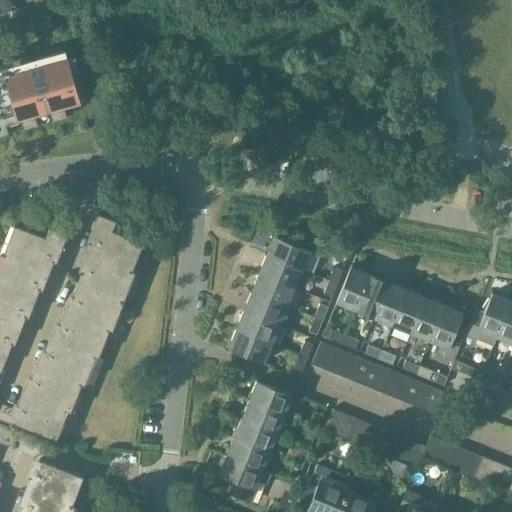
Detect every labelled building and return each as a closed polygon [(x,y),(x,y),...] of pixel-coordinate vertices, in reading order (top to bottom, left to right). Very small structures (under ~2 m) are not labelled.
[(54,0),(44,3),(48,15),(47,15),(49,20),(60,17),(76,12),(72,0),(54,0)] [(44,3),(19,10),(23,22),(47,15),(48,15),(44,3)] [(0,14),(0,28),(23,22),(19,10),(16,10),(0,14)] [(0,134),(8,132),(6,124),(21,120),(23,128),(38,124),(52,120),(67,116),(64,108),(80,103),(72,73),(79,71),(75,56),(68,58),(67,56),(65,48),(0,67),(0,134)] [(442,83),(433,84),(435,104),(445,103),(442,83)] [(431,142),(456,143),(457,127),(432,126),(431,142)] [(101,205),(98,213),(87,242),(89,244),(79,271),(78,272),(81,273),(77,283),(73,294),(70,293),(59,321),(56,321),(45,348),(42,348),(31,376),(28,375),(28,376),(17,403),(14,402),(10,413),(0,408),(0,371),(0,372),(12,344),(15,345),(22,327),(26,317),(28,317),(40,289),(43,290),(54,262),(56,263),(63,246),(67,234),(49,227),(45,237),(14,225),(3,254),(0,253),(0,254),(0,511),(72,511),(75,507),(72,505),(83,477),(39,460),(34,459),(27,476),(30,477),(19,506),(21,507),(19,511),(0,511),(0,487),(2,483),(0,481),(0,417),(13,422),(57,440),(67,412),(71,412),(82,385),(85,385),(96,358),(98,358),(109,330),(112,331),(135,272),(132,271),(143,243),(112,231),(120,212),(101,205)] [(274,236),(266,255),(302,270),(310,251),(274,236)] [(266,255),(258,274),(294,288),(302,270),(266,255)] [(335,267),(329,281),(338,284),(344,271),(335,267)] [(355,312),(370,275),(351,267),(336,304),(355,312)] [(258,274),(251,292),(287,307),(294,288),(258,274)] [(373,319),(388,282),(370,275),(355,312),(373,319)] [(338,284),(329,281),(324,295),(332,298),(338,284)] [(392,327),(407,290),(388,282),(373,319),(392,327)] [(410,334),(425,297),(407,290),(392,327),(410,334)] [(251,292),(243,310),(279,325),(287,307),(251,292)] [(492,293),(483,315),(474,311),(466,331),(465,334),(494,346),(497,338),(496,338),(511,301),(492,293)] [(428,342),(443,305),(425,297),(410,334),(428,342)] [(497,338),(511,344),(511,301),(496,338),(497,338)] [(320,304),(315,317),(323,320),(328,308),(320,304)] [(428,342),(446,349),(443,357),(454,361),(465,334),(466,331),(457,327),(463,313),(443,305),(428,342)] [(243,310),(236,329),(272,343),(279,325),(243,310)] [(323,320),(315,317),(309,331),(317,335),(323,320)] [(272,343),(236,329),(228,348),(264,363),(272,343)] [(328,339),(342,344),(345,336),(332,330),(328,339)] [(345,336),(342,344),(355,350),(359,342),(345,336)] [(305,341),(300,354),(308,357),(306,362),(313,345),(305,341)] [(311,364),(322,368),(331,346),(320,342),(311,364)] [(365,354),(378,359),(382,351),(368,345),(365,354)] [(322,368),(332,372),(341,351),(331,346),(322,368)] [(332,372),(342,376),(351,355),(341,351),(332,372)] [(382,351),(378,359),(392,365),(396,357),(382,351)] [(308,357),(300,354),(294,369),(302,372),(306,362),(308,357)] [(342,376),(352,380),(361,359),(351,355),(342,376)] [(352,380),(362,384),(371,363),(361,359),(352,380)] [(402,369),(415,374),(419,366),(406,361),(402,369)] [(482,372),(454,361),(451,368),(478,380),(482,372)] [(362,384),(371,388),(381,367),(371,363),(362,384)] [(419,366),(415,374),(444,386),(447,377),(419,366)] [(371,388),(382,393),(391,371),(381,367),(371,388)] [(382,393),(392,397),(401,375),(391,371),(382,393)] [(496,377),(482,372),(478,380),(493,385),(496,377)] [(392,397),(401,401),(411,379),(401,375),(392,397)] [(401,401),(411,405),(421,383),(411,379),(401,401)] [(257,381),(249,400),(285,415),(293,396),(257,381)] [(502,389),(511,393),(511,383),(505,381),(502,389)] [(411,405),(422,409),(431,387),(421,383),(411,405)] [(431,387),(422,409),(433,414),(442,391),(431,387)] [(249,400),(241,418),(277,433),(285,415),(249,400)] [(323,432),(334,436),(343,413),(332,409),(323,432)] [(315,412),(310,426),(318,429),(324,415),(315,412)] [(334,436),(365,448),(374,426),(364,422),(355,444),(345,440),(354,417),(343,413),(334,436)] [(355,444),(364,422),(354,417),(345,440),(355,444)] [(241,418),(234,437),(270,451),(277,433),(241,418)] [(318,429),(310,426),(304,439),(313,442),(318,429)] [(365,448),(396,461),(406,438),(395,434),(386,457),(376,453),(385,430),(374,426),(365,448)] [(386,457),(395,434),(385,430),(376,453),(386,457)] [(421,458),(432,462),(442,440),(430,435),(426,447),(421,458)] [(234,437),(226,455),(262,470),(270,451),(234,437)] [(396,461),(407,465),(416,443),(406,438),(396,461)] [(432,462),(448,469),(457,446),(442,440),(432,462)] [(417,469),(421,458),(426,447),(416,443),(407,465),(417,469)] [(448,469),(465,476),(474,453),(457,446),(448,469)] [(300,449),(295,462),(303,465),(309,452),(300,449)] [(465,476),(475,480),(484,457),(474,453),(465,476)] [(219,474),(233,480),(228,493),(251,502),(252,500),(255,501),(263,481),(267,483),(271,473),(262,470),(226,455),(219,474)] [(475,480),(486,484),(495,461),(484,457),(475,480)] [(486,484),(496,488),(505,466),(495,461),(486,484)] [(303,465),(295,462),(289,476),(297,479),(303,465)] [(311,511),(338,511),(348,489),(353,477),(318,463),(313,476),(320,479),(307,510),(311,511)] [(496,488),(507,493),(511,479),(511,468),(505,466),(496,488)] [(288,491),(285,489),(279,503),(292,508),(300,488),(291,484),(288,491)] [(348,489),(338,511),(371,511),(376,502),(382,504),(386,495),(368,487),(364,495),(348,489)] [(313,493),(300,488),(294,505),(306,510),(313,493)] [(405,511),(436,511),(440,504),(406,489),(400,505),(407,509),(405,511)] [(486,509),(484,511),(500,511),(502,508),(489,503),(486,509)]
